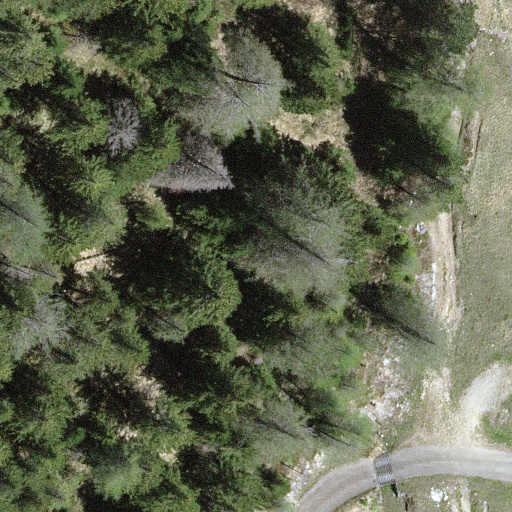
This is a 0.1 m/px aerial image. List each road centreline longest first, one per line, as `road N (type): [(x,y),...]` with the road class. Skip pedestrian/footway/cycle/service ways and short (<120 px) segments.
road 1 (track): [(450,0),(440,456)]
road 2 (track): [(511,465),(440,456),(375,467),(308,511)]
